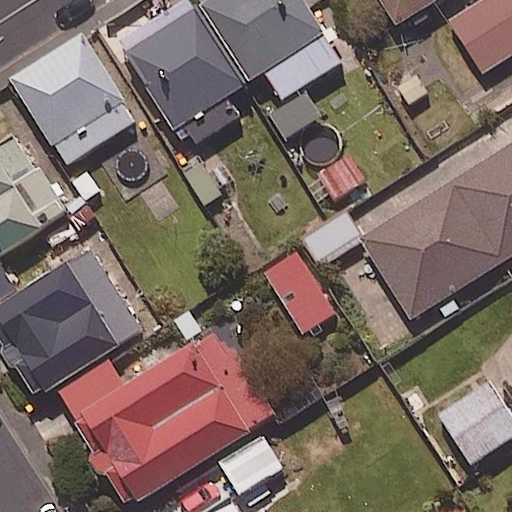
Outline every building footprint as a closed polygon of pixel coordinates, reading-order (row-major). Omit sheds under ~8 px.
[(343,66),(300,0),(198,0),(196,1),(252,89),(267,79),(283,105),(343,66)] [(453,0),(377,0),(399,34),(453,0)] [(511,63),(511,0),(491,0),(450,27),(486,81),(511,63)] [(249,92),(192,3),(119,50),(177,140),(179,139),(184,145),(192,140),(197,149),(240,121),(229,104),(249,92)] [(128,108),(86,40),(12,86),(54,153),(57,152),(69,171),(137,128),(126,109),(128,108)] [(38,176),(14,139),(0,147),(0,265),(44,238),(42,235),(69,217),(42,174),(38,176)] [(511,147),(366,240),(348,213),(301,242),(321,274),(364,247),(413,325),(511,262),(511,147)] [(369,185),(352,159),(320,179),(338,205),(369,185)] [(224,199),(203,166),(185,178),(206,210),(224,199)] [(146,341),(92,255),(0,312),(0,347),(6,357),(4,359),(14,375),(18,372),(40,407),(146,341)] [(339,317),(299,256),(265,278),(306,339),(339,317)] [(0,305),(18,294),(0,265),(0,305)] [(128,395),(111,367),(60,399),(81,431),(77,433),(94,460),(93,469),(101,481),(109,482),(127,511),(136,511),(251,441),(248,436),(275,419),(224,340),(199,356),(196,352),(128,395)] [(511,444),(511,420),(490,387),(472,399),(465,389),(434,408),(474,469),(511,444)] [(286,473),(265,441),(221,470),(242,502),(286,473)] [(236,511),(231,503),(216,511),(236,511)]
